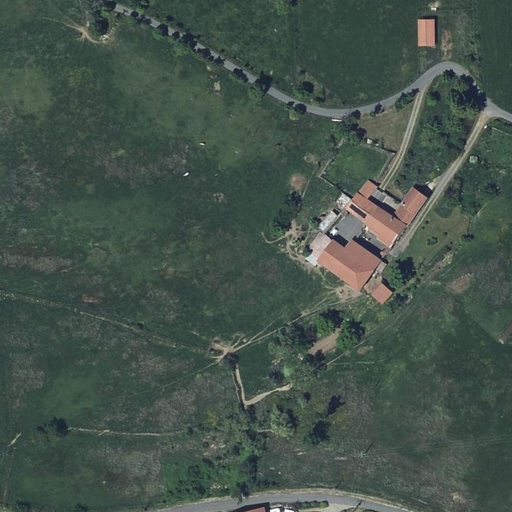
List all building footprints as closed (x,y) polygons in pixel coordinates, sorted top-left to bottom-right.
[(421,22),(422,47),(437,47),(437,22),(421,22)] [(372,185),(356,205),(350,214),(359,221),(381,192),(372,185)] [(380,243),(390,250),(393,245),(397,248),(417,218),(427,203),(415,194),(406,209),(409,211),(401,224),(380,210),(368,227),(383,237),(380,243)] [(356,205),(349,200),(342,209),(349,215),(350,214),(356,205)] [(323,234),(330,240),(343,222),(337,217),(323,234)] [(338,247),(329,240),(327,239),(314,257),(324,265),(338,247)] [(324,265),(365,294),(379,274),(385,265),(356,245),(350,253),(339,245),(338,247),(324,265)] [(391,271),(385,265),(379,274),(386,279),(391,271)]
